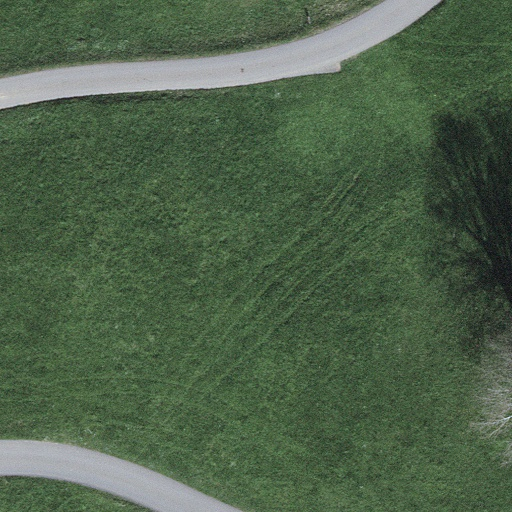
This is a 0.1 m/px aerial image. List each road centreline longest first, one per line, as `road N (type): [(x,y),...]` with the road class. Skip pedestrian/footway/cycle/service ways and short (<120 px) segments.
road 1 (residential): [(420,0),(401,18),(297,67),(0,97)]
road 2 (residential): [(0,460),(69,464),(195,511)]
